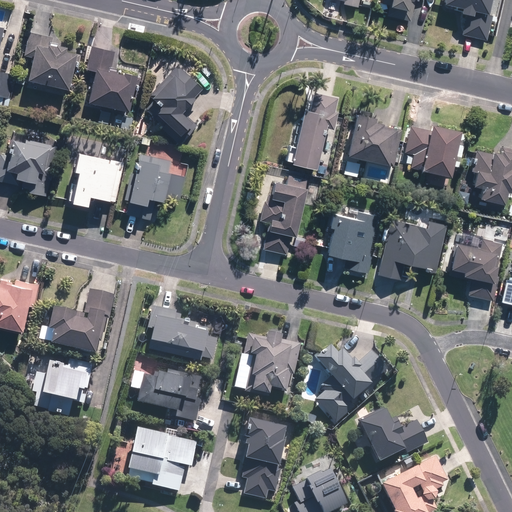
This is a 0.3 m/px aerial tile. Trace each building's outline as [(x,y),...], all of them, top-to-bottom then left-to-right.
[(391,0),(388,16),(411,21),(415,2),(415,0),(391,0)] [(487,41),(493,17),(490,16),(493,0),(446,0),(445,6),(464,10),(463,15),(467,15),(463,35),(487,41)] [(75,55),(67,53),(68,49),(58,46),(59,45),(52,43),(53,38),(30,33),(25,56),(34,58),(29,82),(70,91),(74,74),(76,74),(81,55),(76,54),(75,55)] [(125,76),(118,74),(119,70),(111,68),(115,52),(92,46),(86,70),(96,72),(89,104),(130,113),(134,97),(137,98),(140,78),(138,78),(138,77),(125,74),(125,76)] [(0,96),(9,99),(14,76),(0,72),(0,53),(1,49),(0,49),(0,96)] [(153,76),(166,60),(158,53),(144,69),(153,76)] [(180,142),(196,125),(183,113),(196,100),(195,99),(204,89),(178,65),(148,96),(154,101),(146,110),(180,142)] [(339,113),(335,112),(338,99),(315,93),(310,112),(306,112),(297,149),(291,147),(288,162),(294,163),(294,165),(318,171),(328,129),(334,131),(339,113)] [(395,168),(403,131),(384,127),(384,125),(377,124),(378,120),(358,116),(349,158),(395,168)] [(463,133),(434,126),(432,131),(412,126),(405,153),(414,155),(411,168),(423,171),(423,172),(452,179),(463,133)] [(58,147),(26,140),(25,144),(14,141),(13,150),(11,149),(10,154),(11,154),(10,157),(1,155),(0,158),(0,181),(17,185),(18,183),(31,186),(29,193),(47,197),(50,180),(52,181),(56,165),(54,164),(58,147)] [(511,194),(511,149),(502,147),(500,155),(496,153),(495,155),(477,151),(472,172),(478,174),(475,188),(487,191),(485,202),(506,206),(509,194),(511,194)] [(186,177),(168,174),(171,161),(140,154),(136,175),(131,174),(125,200),(129,201),(126,215),(151,221),(155,202),(165,204),(166,199),(180,202),(186,177)] [(111,164),(109,163),(110,161),(80,155),(76,174),(80,175),(78,185),(73,185),(70,201),(74,202),(73,205),(89,208),(91,198),(111,202),(111,201),(116,202),(124,163),(111,161),(111,164)] [(359,164),(346,161),(343,174),(356,177),(359,164)] [(305,190),(307,180),(289,176),(287,186),(276,183),(273,195),(270,194),(268,202),(265,201),(261,222),(273,225),(272,228),(269,227),(263,250),(287,255),(290,237),(297,238),(308,190),(305,190)] [(370,254),(378,217),(358,212),(356,220),(334,215),(331,229),(335,230),(329,256),(348,260),(346,269),(369,274),(373,255),(370,254)] [(428,228),(415,225),(391,220),(378,275),(402,281),(406,265),(419,268),(418,269),(436,274),(447,226),(429,222),(428,228)] [(498,267),(503,245),(483,240),(481,250),(456,244),(454,253),(456,253),(452,271),(466,274),(465,278),(473,280),(469,296),(494,301),(500,277),(498,277),(500,268),(498,267)] [(511,280),(509,280),(505,279),(499,302),(505,303),(511,304),(511,280)] [(0,327),(24,333),(30,307),(34,308),(40,285),(16,280),(15,285),(0,282),(0,327)] [(109,319),(114,297),(90,291),(85,313),(89,315),(88,323),(74,320),(74,315),(54,311),(49,333),(55,334),(52,348),(96,357),(99,343),(101,343),(107,319),(109,319)] [(185,323),(180,322),(181,316),(177,315),(177,313),(153,307),(147,329),(153,331),(149,350),(202,363),(203,359),(213,362),(218,341),(207,339),(208,336),(206,336),(208,331),(198,328),(198,325),(185,322),(185,323)] [(268,340),(249,335),(244,356),(252,358),(245,394),(259,396),(270,398),(272,391),(284,394),(284,393),(287,393),(291,376),(294,376),(301,345),(283,341),(283,339),(269,336),(268,340)] [(330,350),(328,348),(324,351),(322,350),(314,356),(317,361),(317,362),(332,378),(321,388),(325,393),(316,401),(336,425),(354,408),(351,404),(353,402),(354,404),(373,387),(372,385),(387,370),(372,353),(357,365),(344,351),(343,352),(341,350),(336,354),(331,348),(330,350)] [(85,406),(93,365),(70,361),(68,368),(61,366),(61,368),(51,365),(48,376),(37,374),(33,394),(37,394),(35,404),(35,405),(34,409),(49,412),(48,414),(69,419),(72,405),(77,406),(78,404),(85,406)] [(203,379),(168,371),(167,378),(159,376),(160,375),(155,374),(153,381),(144,378),(137,406),(171,413),(170,418),(196,423),(200,401),(197,400),(198,392),(200,393),(203,379)] [(385,408),(384,406),(358,419),(360,424),(361,423),(380,461),(405,448),(407,452),(428,442),(417,420),(402,427),(396,416),(391,418),(386,408),(385,408)] [(280,470),(286,445),(284,444),(287,431),(251,423),(246,441),(248,441),(246,448),(249,449),(246,462),(242,479),(248,480),(244,495),(267,500),(268,492),(276,493),(281,471),(278,470),(278,469),(280,470)] [(150,483),(150,486),(184,494),(196,442),(134,428),(125,469),(129,470),(127,478),(150,483)] [(414,466),(415,466),(383,483),(396,510),(394,511),(395,511),(430,511),(438,508),(433,499),(436,498),(438,491),(436,488),(444,485),(442,482),(448,479),(436,455),(414,466)] [(412,456),(405,459),(408,465),(415,461),(412,456)] [(348,503),(331,468),(322,472),(322,470),(307,477),(308,479),(293,486),(300,500),(295,502),(299,511),(331,511),(348,503)]
